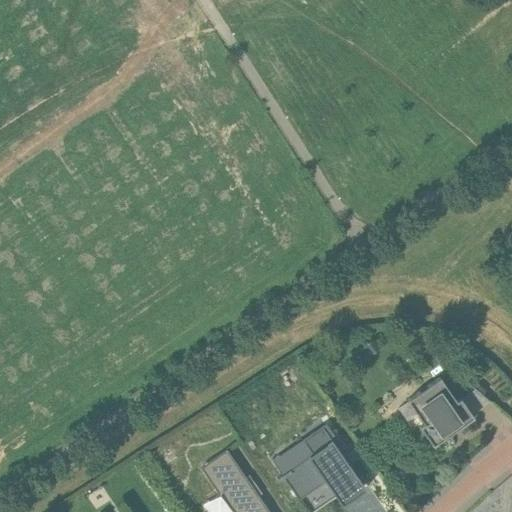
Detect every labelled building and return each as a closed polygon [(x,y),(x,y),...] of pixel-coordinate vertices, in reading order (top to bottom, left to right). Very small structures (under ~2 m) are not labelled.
[(102,37),(136,28),(130,4),(96,13),(102,37)] [(200,58),(180,70),(188,85),(209,73),(200,58)] [(280,393),(302,378),(292,363),(270,378),(280,393)] [(456,401),(440,377),(407,400),(408,402),(398,408),(407,421),(417,414),(423,424),(419,427),(433,446),(474,417),(460,398),(456,401)] [(341,504),(364,487),(322,428),(303,442),(311,454),(281,475),(299,500),(325,482),(341,504)] [(268,511),(227,451),(226,452),(231,459),(205,476),(229,511),(268,511)]
